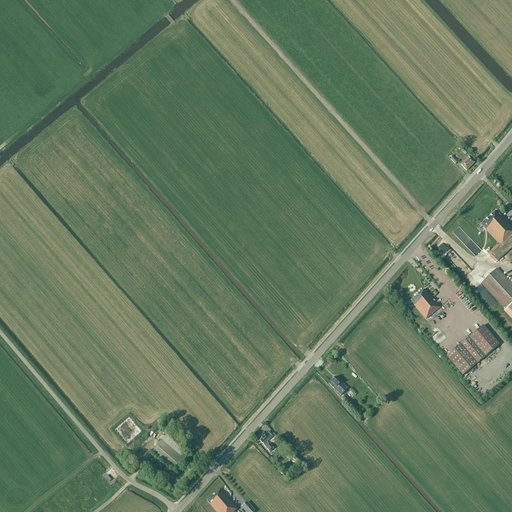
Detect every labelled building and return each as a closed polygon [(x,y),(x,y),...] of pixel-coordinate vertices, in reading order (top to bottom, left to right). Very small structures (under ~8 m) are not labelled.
[(466,171),(474,163),(470,159),(468,157),(461,165),(462,166),(466,171)] [(511,228),(496,211),(488,217),(481,224),(499,243),(488,253),(496,262),(511,247),(511,228)] [(511,318),(511,284),(497,268),(481,283),(506,310),(505,310),(511,318)] [(432,299),(424,289),(410,301),(414,305),(414,306),(426,319),(440,308),(432,299)] [(446,356),(462,376),(499,345),(483,325),(446,356)] [(438,346),(446,356),(451,352),(443,342),(438,346)] [(329,384),(334,389),(339,385),(344,390),(346,387),(341,382),(336,377),(329,384)] [(270,452),(273,449),(269,443),(268,444),(267,442),(270,439),(264,433),(258,438),(270,452)] [(183,453),(185,451),(166,434),(151,452),(173,471),(187,457),(183,453)] [(216,511),(234,511),(238,509),(221,489),(207,500),(216,511)] [(247,511),(253,511),(255,511),(246,502),(242,506),(247,511)]
